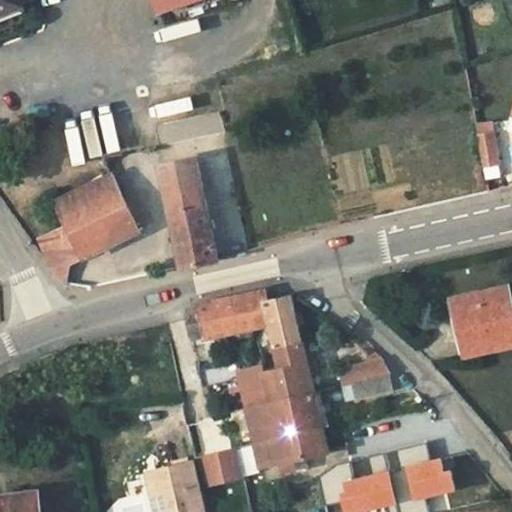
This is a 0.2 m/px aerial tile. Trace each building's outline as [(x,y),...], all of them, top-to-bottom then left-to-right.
[(0,0),(0,13),(22,5),(20,0),(0,0)] [(173,0),(177,8),(198,0),(173,0)] [(81,124),(68,124),(68,161),(115,161),(115,113),(81,113),(81,124)] [(493,133),(479,135),(484,167),(499,164),(493,133)] [(161,167),(180,164),(176,145),(157,148),(161,167)] [(180,164),(161,167),(170,209),(207,201),(198,160),(180,164)] [(67,226),(125,198),(113,174),(55,201),(67,226)] [(125,198),(67,226),(38,240),(53,271),(140,230),(125,198)] [(207,201),(170,209),(184,267),(219,259),(207,201)] [(511,343),(511,307),(507,286),(455,299),(467,354),(511,343)] [(270,324),(265,300),(264,293),(199,307),(206,338),(270,324)] [(244,391),(256,444),(322,427),(290,294),(265,300),(270,324),(271,332),(259,334),(262,346),(274,344),(279,367),(262,371),(259,357),(237,362),(241,382),(244,391)] [(192,341),(206,338),(199,307),(193,308),(187,322),(192,341)] [(242,347),(248,350),(250,343),(244,341),(242,347)] [(392,375),(383,360),(339,370),(343,386),(352,384),(355,400),(394,392),(389,375),(392,375)] [(229,394),(244,391),(241,382),(228,385),(229,394)] [(328,452),(322,427),(256,444),(262,467),(281,462),(284,473),(307,468),(305,458),(328,452)] [(348,511),(352,511),(387,504),(388,511),(430,511),(427,495),(456,488),(452,470),(445,472),(441,459),(432,461),(428,441),(367,456),(372,476),(356,480),(351,460),(337,464),(319,477),(326,506),(345,501),(348,511)] [(237,448),(243,477),(259,473),(252,445),(237,448)] [(231,451),(203,458),(210,486),(238,479),(231,451)] [(372,476),(367,456),(351,460),(356,480),(372,476)] [(202,511),(191,464),(156,473),(164,511),(202,511)] [(164,511),(156,473),(148,474),(156,511),(164,511)] [(41,511),(37,490),(0,495),(0,511),(41,511)]
